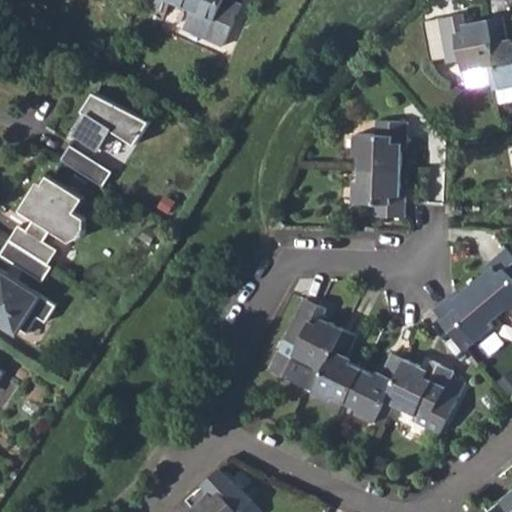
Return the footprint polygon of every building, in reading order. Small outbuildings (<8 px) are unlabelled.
[(157,0),(155,6),(161,8),(165,0),(176,0),(193,8),(184,26),(224,45),(244,4),(236,0),(157,0)] [(465,72),(489,68),(498,66),(490,21),(466,25),(464,16),(441,21),(448,60),(449,64),(462,62),(465,72)] [(511,44),(509,45),(504,18),(490,21),(498,66),(489,68),(494,90),(511,86),(511,44)] [(448,60),(441,21),(424,24),(432,63),(448,60)] [(151,124),(95,95),(83,114),(89,117),(77,137),(99,151),(111,131),(136,147),(151,124)] [(362,156),(362,169),(403,170),(404,145),(408,145),(409,122),(377,121),(377,135),(357,135),(356,156),(362,156)] [(71,147),(61,162),(103,188),(112,174),(71,147)] [(375,216),(406,216),(407,207),(406,196),(402,195),(403,170),(362,169),(361,181),(355,181),(355,201),(375,203),(375,216)] [(19,227),(9,241),(52,268),(61,253),(44,243),(51,232),(69,244),(83,237),(84,220),(74,214),(83,200),(47,177),(42,186),(37,183),(19,212),(33,221),(26,232),(19,227)] [(52,268),(9,241),(0,256),(42,283),(52,268)] [(511,250),(508,247),(492,261),(495,265),(475,281),(502,313),(511,306),(511,307),(511,250)] [(56,307),(0,271),(0,323),(16,333),(18,330),(26,336),(37,318),(45,324),(56,307)] [(493,322),(502,313),(475,281),(456,298),(453,294),(436,308),(456,332),(466,323),(479,339),(495,325),(493,322)] [(294,355),(318,366),(326,369),(346,329),(323,317),(327,309),(306,299),(286,339),(299,345),(294,355)] [(335,396),(348,402),(365,368),(347,359),(358,336),(346,329),(326,369),(318,366),(308,387),(333,399),(335,396)] [(358,411),(383,423),(393,403),(387,399),(407,359),(389,350),(377,375),(365,368),(348,402),(359,407),(358,411)] [(427,369),(407,359),(387,399),(393,403),(417,414),(415,419),(444,434),(469,383),(452,375),(454,371),(432,359),(427,369)] [(254,502),(221,468),(204,484),(212,492),(195,509),(198,511),(244,511),(254,502)] [(511,511),(511,490),(500,501),(509,511),(511,511)]
